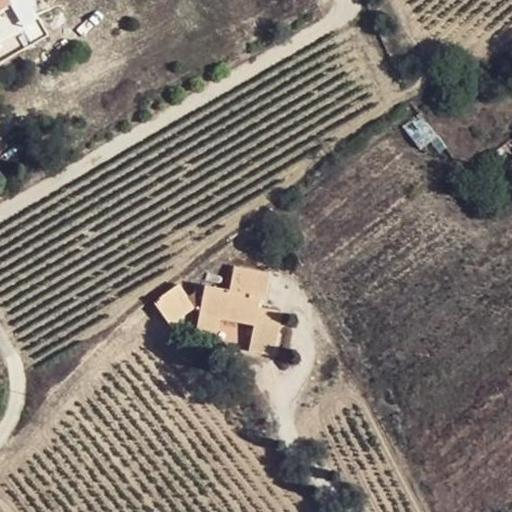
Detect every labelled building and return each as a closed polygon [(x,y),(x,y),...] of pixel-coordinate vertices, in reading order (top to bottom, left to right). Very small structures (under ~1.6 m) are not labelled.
[(0,0),(0,11),(11,6),(7,0),(0,0)] [(23,0),(30,12),(38,10),(40,3),(38,0),(23,0)] [(475,79),(483,90),(502,77),(493,65),(475,79)] [(511,162),(511,140),(482,164),(492,178),(511,162)] [(12,185),(0,191),(0,206),(19,196),(12,185)] [(189,280),(155,302),(174,325),(194,310),(205,301),(209,305),(207,313),(228,316),(260,322),(256,348),(282,353),(290,310),(267,306),(270,294),(275,295),(279,269),(242,263),(238,284),(214,279),(198,291),(189,280)] [(194,310),(207,313),(209,305),(205,301),(194,310)] [(226,331),(228,316),(207,313),(204,326),(226,331)]
